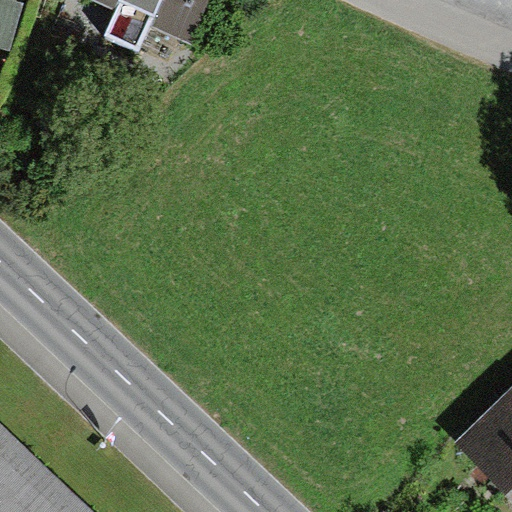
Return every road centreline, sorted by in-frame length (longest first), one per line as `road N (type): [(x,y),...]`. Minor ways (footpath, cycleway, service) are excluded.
road 1 (primary): [(265,511),(0,261)]
road 2 (residential): [(511,59),(367,0)]
